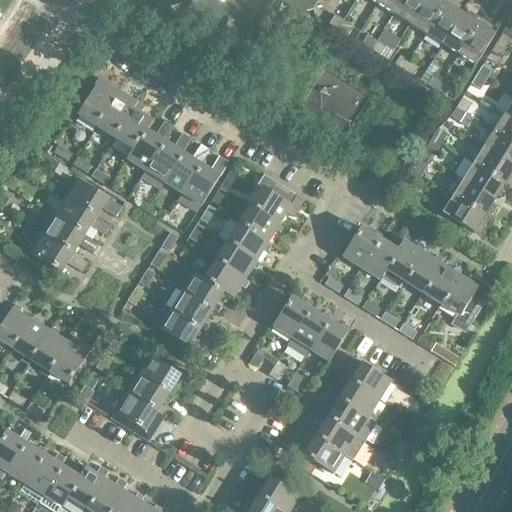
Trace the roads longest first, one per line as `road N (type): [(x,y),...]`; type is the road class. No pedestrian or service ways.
road 1 (residential): [(74,17),(347,185),(285,279)]
road 2 (residential): [(429,368),(285,279)]
road 3 (residential): [(83,439),(198,511)]
road 4 (residential): [(0,126),(74,17)]
road 5 (residential): [(232,369),(194,432),(235,463)]
